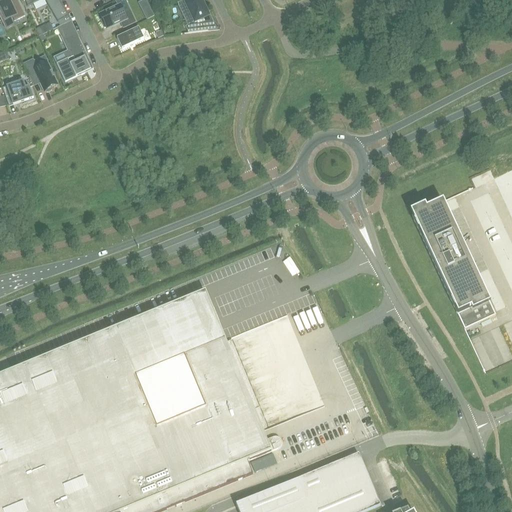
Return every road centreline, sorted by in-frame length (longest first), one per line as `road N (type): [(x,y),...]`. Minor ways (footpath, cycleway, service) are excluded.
road 1 (tertiary): [(0,312),(309,185)]
road 2 (tertiary): [(302,171),(105,253),(0,285)]
road 3 (residential): [(499,52),(428,46),(294,54),(272,19)]
road 4 (tertiary): [(511,67),(356,147)]
road 5 (tertiary): [(363,161),(511,90)]
road 6 (residential): [(400,303),(470,429)]
road 7 (residential): [(0,131),(113,80)]
road 8 (residential): [(345,194),(400,303)]
